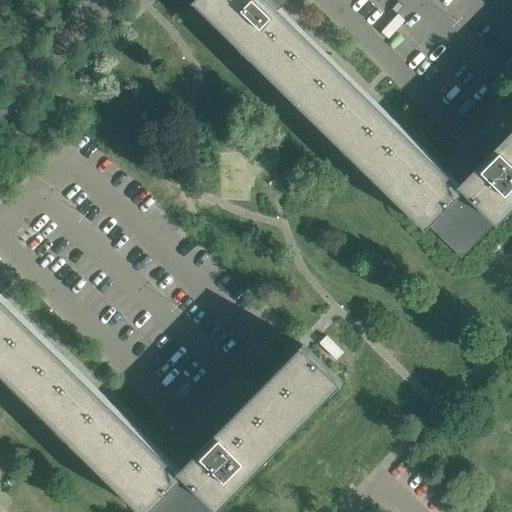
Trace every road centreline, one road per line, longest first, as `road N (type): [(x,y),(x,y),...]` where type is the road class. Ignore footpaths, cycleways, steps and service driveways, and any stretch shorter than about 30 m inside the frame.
road 1 (residential): [(1,233),(180,422),(260,344),(70,164),(42,192)]
road 2 (residential): [(315,0),(458,142),(511,89)]
road 3 (residential): [(0,119),(120,0)]
